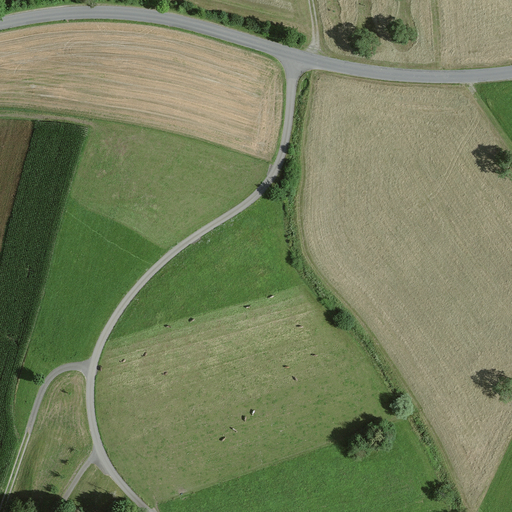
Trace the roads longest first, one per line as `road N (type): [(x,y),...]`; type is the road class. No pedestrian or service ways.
road 1 (residential): [(295,57),(274,178),(140,287),(93,369),(99,450),(147,511)]
road 2 (tertiary): [(0,26),(96,14),(150,18),(295,57)]
road 3 (track): [(155,511),(166,496),(428,401)]
road 4 (tertiary): [(295,57),(400,75),(511,72)]
